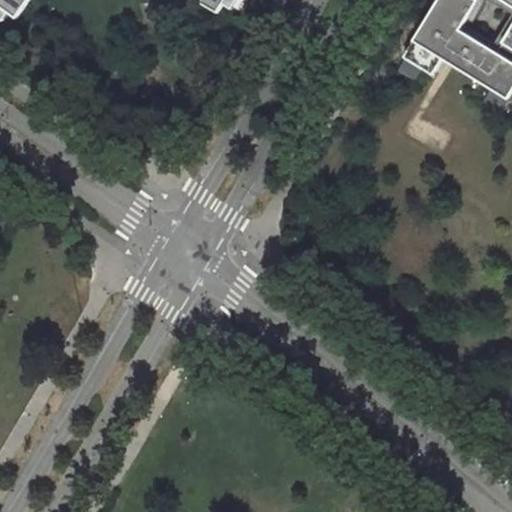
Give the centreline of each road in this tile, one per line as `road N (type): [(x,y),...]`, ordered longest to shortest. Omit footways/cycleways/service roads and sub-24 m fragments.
road 1 (unclassified): [(199,261),(507,511)]
road 2 (unclassified): [(175,243),(16,511)]
road 3 (unclassified): [(199,261),(355,0)]
road 4 (unclassified): [(50,511),(199,261)]
road 5 (unclassified): [(320,0),(175,243)]
road 6 (unclassified): [(0,119),(175,243)]
